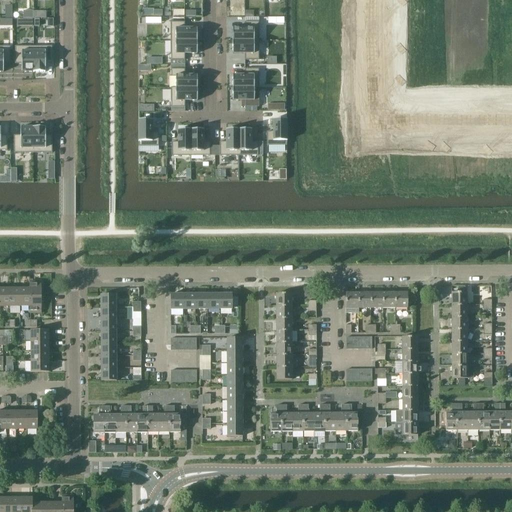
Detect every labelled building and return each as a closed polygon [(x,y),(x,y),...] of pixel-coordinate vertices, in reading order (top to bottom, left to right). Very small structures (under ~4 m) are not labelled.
[(185,22),(171,22),(171,41),(197,41),(197,28),(196,28),(185,28),(185,22)] [(233,28),(232,28),(232,41),(259,41),(259,22),(245,22),(245,28),(233,28)] [(197,41),(171,41),(171,60),(185,60),(185,54),(197,54),(197,41)] [(259,41),(232,41),(232,54),(233,54),(245,54),(245,60),(259,60),(259,41)] [(10,46),(0,46),(0,72),(4,72),(4,64),(10,64),(10,46)] [(33,46),(15,46),(15,64),(21,64),(22,72),(34,72),(33,46)] [(52,46),(33,46),(34,72),(46,72),(46,64),(52,64),(52,46)] [(185,69),(171,69),(171,77),(176,77),(176,88),(197,88),(197,75),(185,75),(185,69)] [(233,75),(232,75),(232,88),(259,88),(259,69),(245,69),(245,75),(233,75)] [(176,88),(171,88),(171,107),(185,107),(185,101),(197,101),(197,88),(176,88)] [(259,88),(232,88),(233,101),(245,101),(245,107),(259,107),(259,88)] [(273,132),(267,132),(267,146),(287,146),(287,141),(287,140),(287,120),(287,119),(273,119),(273,120),(273,132)] [(152,120),(138,120),(139,120),(139,141),(138,141),(139,141),(139,146),(159,146),(159,132),(152,132),(152,120)] [(20,135),(14,135),(14,153),(33,153),(33,127),(20,127),(20,135)] [(46,127),(33,127),(33,153),(52,153),(52,135),(46,135),(46,127)] [(220,146),(215,146),(215,156),(220,156),(239,156),(239,129),(226,129),(226,130),(226,142),(220,142),(220,146)] [(252,129),(239,129),(239,156),(258,156),(263,156),(263,142),(258,142),(251,142),(251,130),(252,130),(252,129)] [(178,142),(172,142),(172,156),(191,156),(191,130),(178,130),(178,142)] [(204,130),(191,130),(191,156),(210,156),(215,156),(215,146),(210,146),(210,142),(203,142),(203,130),(204,130)] [(46,283),(41,283),(40,281),(29,281),(29,288),(30,297),(41,297),(41,292),(46,292),(46,283)] [(0,288),(0,306),(12,306),(12,288),(0,288)] [(12,288),(12,306),(21,306),(21,288),(12,288)] [(21,288),(21,306),(30,306),(30,297),(29,288),(21,288)] [(239,295),(232,295),(232,293),(219,294),(220,309),(239,309),(239,295)] [(346,293),(346,309),(358,309),(358,293),(346,293)] [(358,293),(358,309),(371,309),(370,293),(358,293)] [(370,293),(371,309),(383,309),(383,293),(370,293)] [(383,293),(383,309),(395,308),(395,293),(383,293)] [(395,293),(395,308),(408,308),(407,293),(395,293)] [(451,305),(467,305),(467,293),(451,293),(451,305)] [(101,307),(116,307),(116,294),(101,294),(101,307)] [(170,294),(171,309),(183,309),(183,294),(170,294)] [(183,294),(183,309),(195,309),(195,294),(183,294)] [(195,294),(195,309),(207,309),(207,294),(195,294)] [(207,294),(207,309),(220,309),(219,294),(207,294)] [(276,306),(291,306),(291,294),(276,294),(276,306)] [(30,313),(41,313),(41,297),(30,297),(30,306),(30,313)] [(467,305),(451,305),(451,318),(467,317),(467,305)] [(291,306),(276,306),(276,318),(291,318),(291,306)] [(101,319),(116,319),(116,307),(101,307),(101,319)] [(467,317),(451,318),(451,330),(467,330),(467,317)] [(291,318),(276,318),(276,331),(291,331),(291,318)] [(101,331),(116,331),(116,319),(101,319),(101,331)] [(30,341),(49,341),(49,330),(30,330),(30,341)] [(467,330),(451,330),(451,342),(467,342),(467,330)] [(101,343),(116,343),(116,331),(101,331),(101,343)] [(291,331),(276,331),(276,343),(291,343),(291,331)] [(402,350),(417,350),(417,337),(402,337),(402,350)] [(227,351),(242,351),(242,338),(227,338),(227,351)] [(49,341),(30,341),(30,351),(49,351),(49,341)] [(467,342),(451,342),(451,354),(467,354),(467,342)] [(101,355),(116,355),(116,343),(101,343),(101,355)] [(291,343),(276,343),(276,355),(292,355),(291,343)] [(417,350),(402,350),(402,362),(417,362),(417,350)] [(49,351),(30,351),(31,361),(49,361),(49,351)] [(227,363),(242,363),(242,351),(227,351),(227,363)] [(467,354),(451,354),(451,366),(467,366),(467,354)] [(101,368),(116,368),(116,355),(101,355),(101,368)] [(276,367),(292,367),(292,355),(276,355),(276,367)] [(49,361),(31,361),(31,372),(49,372),(49,361)] [(417,362),(402,362),(402,374),(417,374),(417,362)] [(227,375),(242,375),(242,363),(227,363),(227,375)] [(467,366),(451,366),(451,379),(473,379),(473,366),(467,366)] [(292,367),(276,367),(276,380),(292,380),(292,367)] [(116,368),(101,368),(101,380),(116,380),(116,368)] [(402,386),(417,386),(417,374),(402,374),(402,386)] [(227,387),(242,387),(242,375),(227,375),(227,387)] [(417,386),(402,386),(402,399),(417,399),(417,386)] [(227,399),(242,399),(242,387),(227,387),(227,399)] [(227,411),(242,411),(242,399),(227,399),(227,411)] [(417,399),(402,399),(402,411),(417,411),(417,399)] [(456,430),(456,404),(451,404),(451,412),(445,412),(445,430),(456,430)] [(467,430),(467,412),(461,412),(461,404),(456,404),(456,430),(467,430)] [(478,430),(478,404),(473,404),(473,412),(467,412),(467,430),(478,430)] [(489,430),(489,412),(483,412),(483,404),(478,404),(478,430),(489,430)] [(489,412),(489,430),(499,430),(499,404),(494,404),(494,412),(489,412)] [(510,430),(510,412),(504,412),(504,404),(499,404),(499,430),(510,430)] [(281,431),(281,405),(276,405),(276,413),(270,413),(270,431),(281,431)] [(292,431),(292,413),(286,413),(286,405),(281,405),(281,431),(292,431)] [(303,431),(303,405),(297,405),(297,413),(292,413),(292,431),(303,431)] [(313,431),(313,413),(308,413),(308,405),(303,405),(303,431),(313,431)] [(324,431),(324,405),(319,405),(319,413),(313,413),(313,431),(324,431)] [(324,405),(324,431),(335,431),(335,413),(330,413),(329,405),(324,405)] [(346,431),(346,405),(340,405),(341,413),(335,413),(335,431),(346,431)] [(346,405),(346,431),(357,431),(357,413),(351,413),(351,405),(346,405)] [(104,432),(104,406),(98,407),(99,414),(93,414),(93,433),(104,432)] [(104,406),(104,432),(115,432),(115,414),(109,414),(109,406),(104,406)] [(126,432),(125,406),(120,406),(120,414),(115,414),(115,432),(126,432)] [(137,432),(136,414),(131,414),(131,406),(125,406),(126,432),(137,432)] [(147,432),(147,406),(142,406),(142,414),(136,414),(137,432),(147,432)] [(158,432),(158,414),(152,414),(152,406),(147,406),(147,432),(158,432)] [(169,432),(169,406),(164,406),(164,414),(158,414),(158,432),(169,432)] [(169,406),(169,432),(180,432),(180,413),(174,413),(174,406),(169,406)] [(7,411),(7,429),(17,429),(17,411),(7,411)] [(27,429),(27,411),(17,411),(17,429),(27,429)] [(27,411),(27,429),(37,429),(37,411),(27,411)] [(227,423),(242,423),(242,411),(227,411),(227,423)] [(402,423),(417,423),(417,411),(402,411),(402,423)] [(242,423),(227,423),(227,436),(242,436),(242,423)] [(417,423),(402,423),(402,436),(417,436),(417,423)] [(61,511),(73,511),(73,495),(61,495),(62,502),(61,502),(61,511)] [(6,511),(18,511),(19,497),(7,497),(6,511)] [(19,497),(18,511),(31,511),(31,497),(19,497)] [(41,511),(42,502),(32,502),(32,497),(31,497),(31,511),(41,511)] [(41,511),(51,511),(51,502),(42,502),(41,511)] [(51,511),(61,511),(61,502),(51,502),(51,511)]
